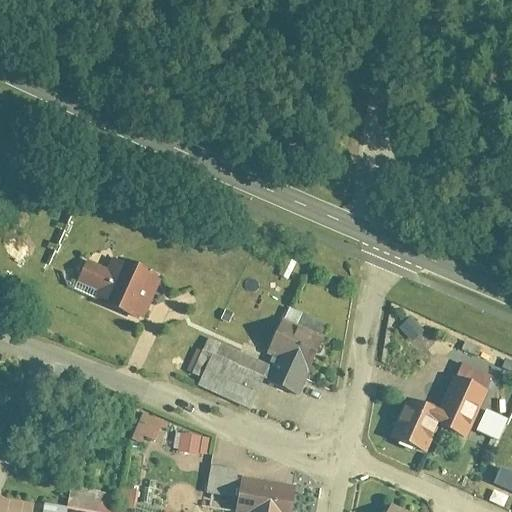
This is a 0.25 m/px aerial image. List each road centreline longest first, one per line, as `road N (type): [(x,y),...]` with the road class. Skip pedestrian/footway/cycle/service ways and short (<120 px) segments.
road 1 (secondary): [(389,241),(0,65)]
road 2 (residential): [(348,455),(270,445),(55,357)]
road 3 (track): [(364,180),(333,161),(321,115),(261,0)]
road 4 (residential): [(384,257),(348,455)]
road 5 (residential): [(478,511),(348,455)]
road 6 (residential): [(55,357),(0,483)]
road 7 (secondary): [(511,294),(389,241)]
